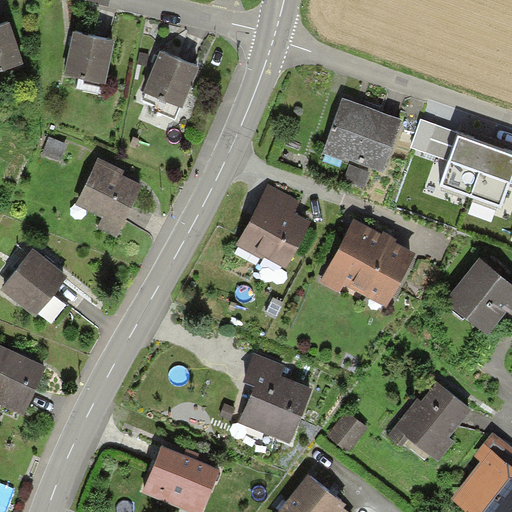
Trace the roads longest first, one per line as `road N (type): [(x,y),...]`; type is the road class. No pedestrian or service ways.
road 1 (tertiary): [(273,37),(192,226),(84,417),(45,511)]
road 2 (residential): [(511,122),(273,37)]
road 3 (residential): [(125,0),(273,37)]
